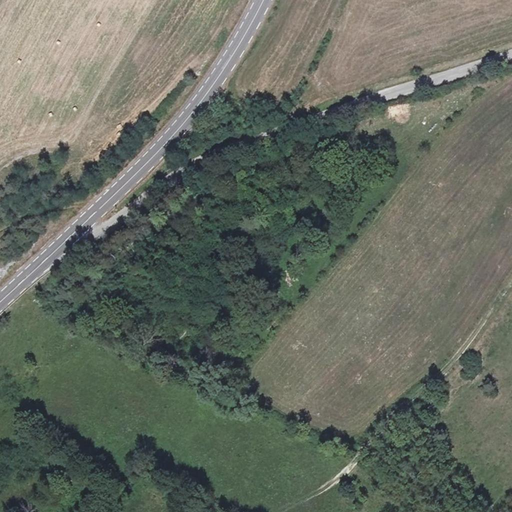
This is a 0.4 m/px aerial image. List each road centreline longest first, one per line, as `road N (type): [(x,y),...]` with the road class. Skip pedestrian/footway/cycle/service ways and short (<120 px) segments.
road 1 (unclassified): [(69,237),(100,234),(182,171),(228,150),(511,55)]
road 2 (secondary): [(264,0),(183,123),(69,237)]
road 3 (track): [(278,131),(355,0)]
